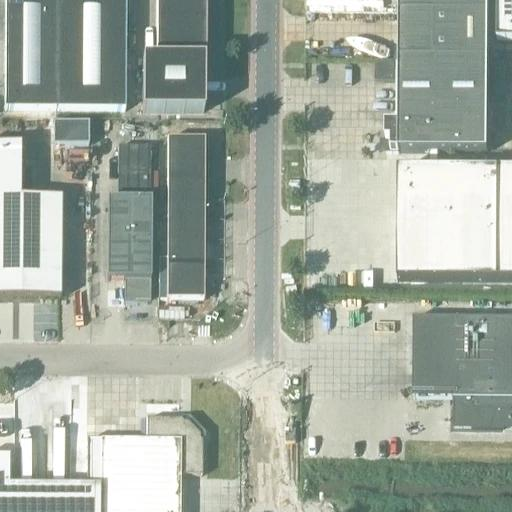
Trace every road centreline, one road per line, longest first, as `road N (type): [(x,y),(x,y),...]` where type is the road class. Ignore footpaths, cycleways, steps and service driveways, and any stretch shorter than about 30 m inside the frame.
road 1 (tertiary): [(262,360),(265,0)]
road 2 (unclassified): [(262,360),(0,360)]
road 3 (tertiary): [(266,511),(262,360)]
